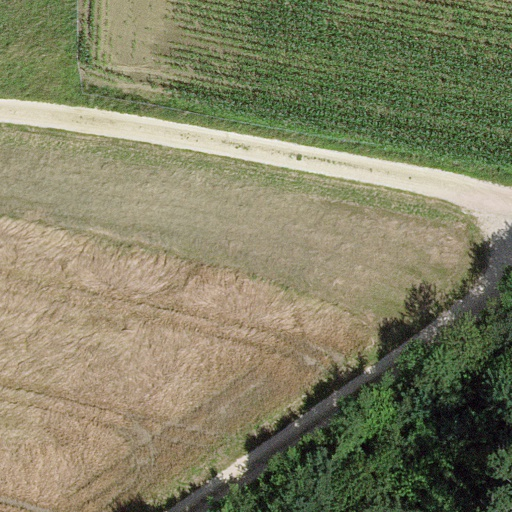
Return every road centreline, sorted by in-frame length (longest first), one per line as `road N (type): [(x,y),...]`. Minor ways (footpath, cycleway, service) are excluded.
road 1 (track): [(511,212),(371,171),(97,128)]
road 2 (track): [(177,511),(511,277)]
